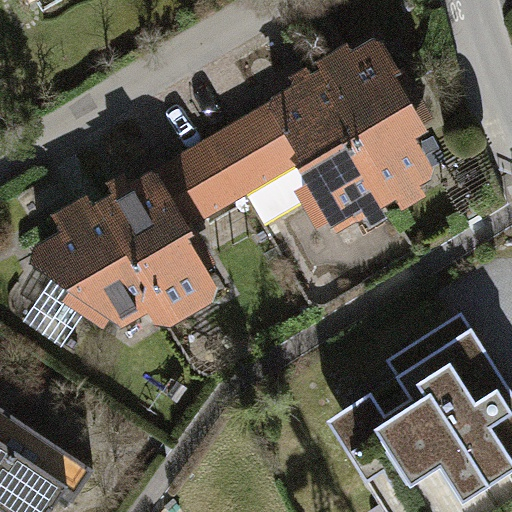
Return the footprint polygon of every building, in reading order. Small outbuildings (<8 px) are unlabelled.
[(375,50),(331,76),(342,94),(337,96),(360,136),(350,141),(378,188),(376,189),(381,198),(423,174),(426,170),(427,165),(425,162),(403,123),(410,117),(392,85),(397,80),(398,77),(397,73),(384,52),(381,50),(378,49),(375,50)] [(342,94),(331,76),(281,104),(279,107),(281,111),(288,126),(283,129),(287,135),(291,133),(319,180),(317,181),(316,183),(318,186),(322,194),(335,217),(337,221),(341,223),(345,224),(364,212),(362,209),(381,198),(376,189),(378,188),(350,141),(360,136),(337,96),(342,94)] [(279,107),(281,104),(265,113),(290,155),(291,160),(290,163),(287,166),(244,190),(265,226),(322,194),(318,186),(316,183),(317,181),(319,180),(291,133),(287,135),(283,129),(288,126),(281,111),(279,107)] [(290,155),(265,113),(216,142),(244,190),(287,166),(290,163),(291,160),(290,155)] [(244,190),(216,142),(165,172),(191,216),(193,218),(196,218),(199,217),(244,190)] [(149,180),(151,183),(155,182),(158,183),(160,185),(186,231),(201,222),(199,217),(196,218),(193,218),(191,216),(165,172),(149,180)] [(151,183),(107,207),(149,280),(152,285),(153,290),(153,295),(151,300),(153,302),(161,316),(165,318),(170,319),(173,318),(206,297),(207,295),(208,291),(208,286),(207,283),(179,235),(186,231),(160,185),(158,183),(155,182),(151,183)] [(128,316),(153,302),(151,300),(153,295),(153,290),(152,285),(149,280),(107,207),(95,214),(94,217),(94,221),(48,246),(45,249),(44,253),(43,258),(43,263),(46,267),(52,271),(98,302),(121,317),(126,317),(128,316)] [(98,302),(52,271),(22,317),(68,347),(98,302)] [(387,360),(405,387),(374,406),(367,395),(328,420),(360,471),(381,458),(415,511),(511,511),(511,510),(506,502),(511,497),(511,390),(472,328),(464,333),(454,317),(387,360)] [(95,469),(0,405),(0,506),(8,511),(50,511),(63,494),(73,501),(95,469)] [(415,511),(381,458),(360,471),(386,511),(415,511)]
